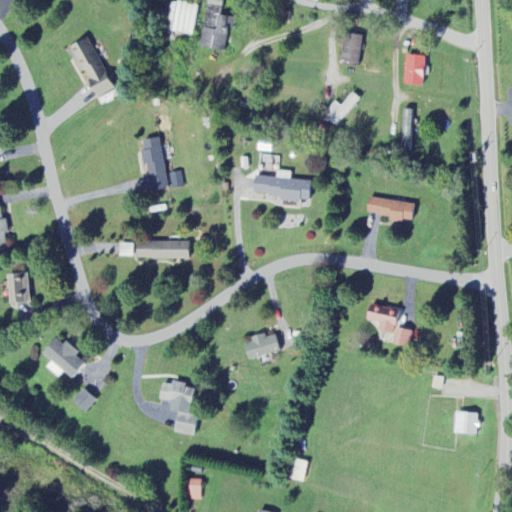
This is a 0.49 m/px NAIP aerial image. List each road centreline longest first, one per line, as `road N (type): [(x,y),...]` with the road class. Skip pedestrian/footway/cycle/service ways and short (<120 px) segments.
road 1 (residential): [(498,292),(308,260),(260,278),(182,327),(139,343),(120,340),(87,302),(37,117),(0,28)]
road 2 (secondary): [(481,0),(506,391),(499,511)]
road 3 (residential): [(484,43),(364,11),(208,69)]
